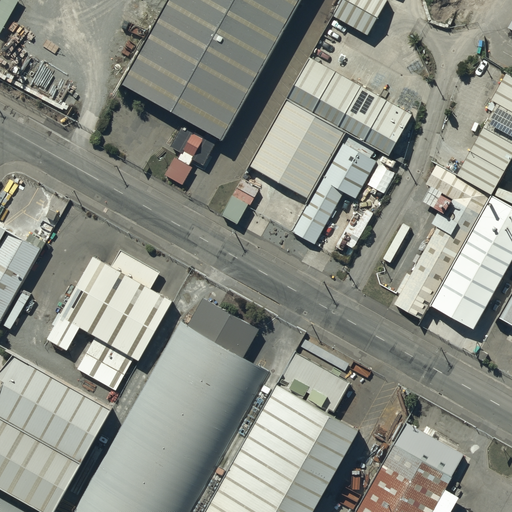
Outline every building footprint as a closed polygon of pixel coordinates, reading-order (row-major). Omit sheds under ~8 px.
[(17,0),(0,0),(0,1),(0,31),(1,31),(17,0)] [(289,0),(151,0),(113,70),(218,128),(289,0)] [(381,0),(332,0),(330,5),(367,25),(381,0)] [(348,35),(329,23),(320,40),(339,51),(348,35)] [(410,104),(305,47),(282,89),(343,122),(381,143),(387,146),(410,104)] [(511,66),(510,66),(455,165),(487,183),(511,138),(511,66)] [(343,122),(282,89),(247,153),(308,186),(343,122)] [(381,143),(343,122),(308,186),(289,220),(318,236),(345,187),(354,192),(381,143)] [(204,163),(214,144),(202,138),(203,136),(195,132),(194,134),(182,127),(172,145),(183,152),(179,159),(174,156),(165,173),(183,183),(192,167),(190,165),(194,157),(204,163)] [(418,310),(427,295),(487,187),(434,158),(425,175),(452,189),(392,296),(418,310)] [(511,237),(511,198),(488,185),(427,295),(468,318),(511,237)] [(249,205),(234,196),(223,216),(238,224),(249,205)] [(0,307),(38,239),(3,220),(0,225),(0,307)] [(391,262),(410,226),(403,222),(384,258),(391,262)] [(170,290),(86,244),(39,329),(63,342),(76,318),(136,351),(170,290)] [(511,270),(492,308),(511,318),(511,270)] [(182,315),(72,511),(192,511),(270,371),(273,365),(182,315)] [(131,353),(91,330),(75,358),(116,381),(131,353)] [(105,391),(6,342),(0,353),(0,482),(47,506),(105,391)] [(296,511),(350,416),(270,371),(192,511),(296,511)] [(378,442),(339,511),(434,511),(451,482),(378,442)] [(0,511),(33,511),(34,510),(0,491),(0,511)]
